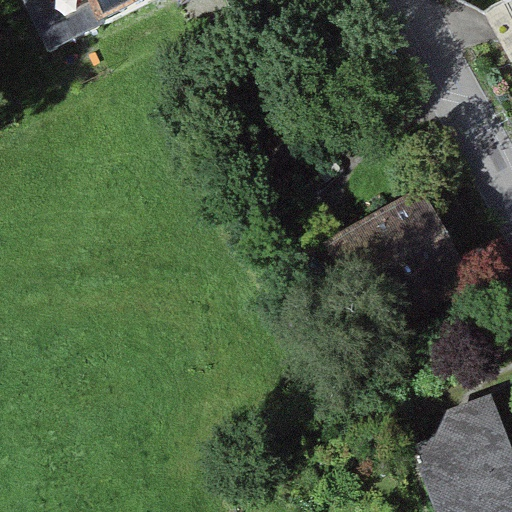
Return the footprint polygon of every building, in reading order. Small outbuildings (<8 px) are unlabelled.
[(73,0),(96,46),(188,0),(73,0)] [(511,0),(484,0),(493,17),(511,8),(511,0)] [(287,83),(225,113),(262,188),(323,158),(287,83)] [(423,208),(324,253),(371,356),(470,310),(423,208)] [(511,511),(511,462),(493,407),(398,439),(423,511),(511,511)]
